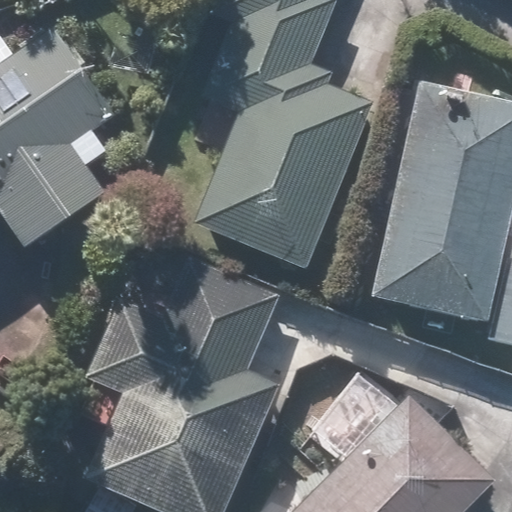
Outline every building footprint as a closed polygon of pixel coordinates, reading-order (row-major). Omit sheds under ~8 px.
[(368,109),(323,90),(326,82),(303,71),(332,3),(325,0),(197,0),(155,100),(228,131),(185,230),(296,277),(368,109)] [(96,205),(64,159),(109,128),(45,36),(7,62),(0,52),(0,239),(15,261),(96,205)] [(511,180),(511,108),(407,88),(364,306),(483,329),(511,180)] [(511,229),(511,230),(488,349),(497,349),(492,377),(511,380),(511,229)] [(109,396),(74,489),(91,496),(85,511),(221,511),(246,448),(268,388),(247,380),(277,299),(180,262),(156,327),(105,308),(77,384),(109,396)] [(461,511),(486,487),(401,403),(293,511),(461,511)]
